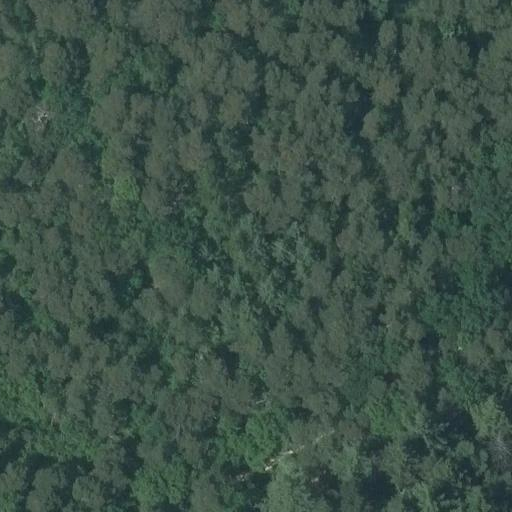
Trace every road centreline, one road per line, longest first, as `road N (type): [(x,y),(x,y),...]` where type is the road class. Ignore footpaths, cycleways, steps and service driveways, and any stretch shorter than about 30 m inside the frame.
road 1 (track): [(95,511),(511,264)]
road 2 (unknown): [(511,432),(498,423),(388,425),(243,511)]
road 3 (unknown): [(511,352),(388,425)]
